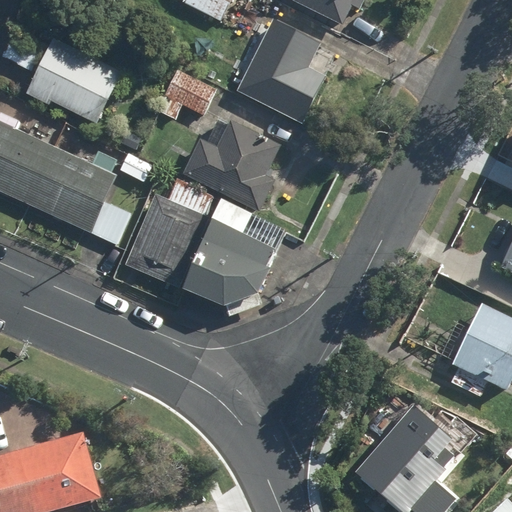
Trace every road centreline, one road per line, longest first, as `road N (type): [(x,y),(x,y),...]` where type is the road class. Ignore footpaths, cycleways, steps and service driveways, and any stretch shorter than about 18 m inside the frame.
road 1 (residential): [(504,0),(311,381),(257,453)]
road 2 (residential): [(0,298),(180,376),(221,401),(257,453)]
